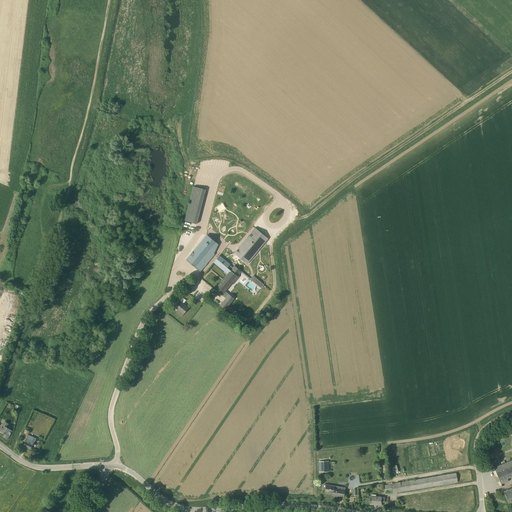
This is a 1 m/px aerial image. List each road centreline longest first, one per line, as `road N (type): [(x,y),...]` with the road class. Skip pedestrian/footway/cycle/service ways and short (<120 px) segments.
road 1 (track): [(109,0),(70,181),(48,188),(39,209),(43,246),(0,383)]
road 2 (track): [(167,294),(179,257),(202,227),(225,245),(236,246),(255,225),(273,237),(467,102)]
road 3 (unclassified): [(345,511),(298,505),(188,509),(115,465)]
road 4 (unclassified): [(115,465),(109,415),(142,324),(167,294)]
road 5 (track): [(356,0),(467,102)]
road 6 (unclassified): [(115,465),(41,468),(0,445)]
road 7 (unclassified): [(481,511),(478,438),(485,424),(511,411)]
